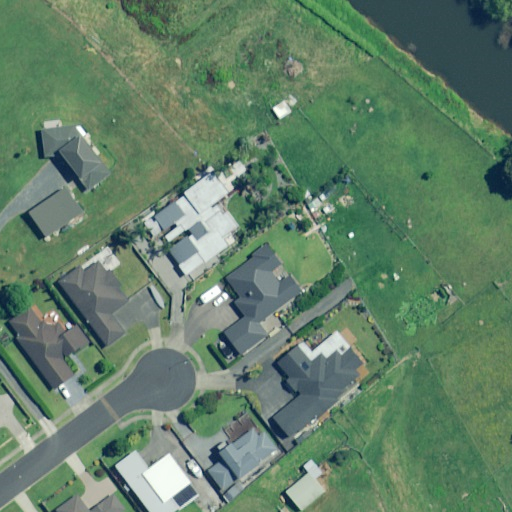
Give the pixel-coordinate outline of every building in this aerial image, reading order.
[(292,112),(284,102),(273,110),(281,120),(292,112)] [(109,175),(76,127),(44,131),(47,157),(64,155),(88,189),(109,175)] [(155,237),(163,232),(173,247),(169,250),(186,276),(245,236),(221,200),(229,195),(211,169),(199,178),(201,181),(151,215),(144,220),(155,237)] [(85,213),(69,189),(32,214),(48,238),(85,213)] [(284,229),(279,222),(263,235),(268,241),(284,229)] [(282,266),(267,245),(251,257),(253,258),(226,278),(241,298),(235,303),(245,316),(223,332),(241,356),(268,335),(260,324),(302,292),(289,276),(280,283),(272,273),(282,266)] [(107,270),(98,257),(61,284),(107,347),(126,332),(113,313),(130,301),(121,289),(123,287),(110,269),(107,270)] [(31,309),(10,324),(19,336),(17,338),(54,389),(74,375),(63,361),(88,343),(77,327),(68,334),(60,323),(48,332),(31,309)] [(287,381),(297,394),(299,392),(303,396),(299,399),(274,419),(290,439),(346,393),(343,389),(360,376),(355,371),(363,365),(351,350),(352,349),(338,332),(312,353),(304,343),(299,347),(297,345),(277,362),(290,378),(287,381)] [(224,433),(234,445),(216,459),(220,464),(208,474),(220,489),(232,479),(235,483),(277,449),(265,434),(248,413),(224,433)] [(150,471),(135,452),(116,466),(150,511),(174,511),(179,508),(198,494),(170,456),(150,471)] [(300,510),(327,487),(312,469),(285,492),(300,510)] [(120,511),(110,497),(90,511),(79,497),(59,511),(58,511),(120,511)]
